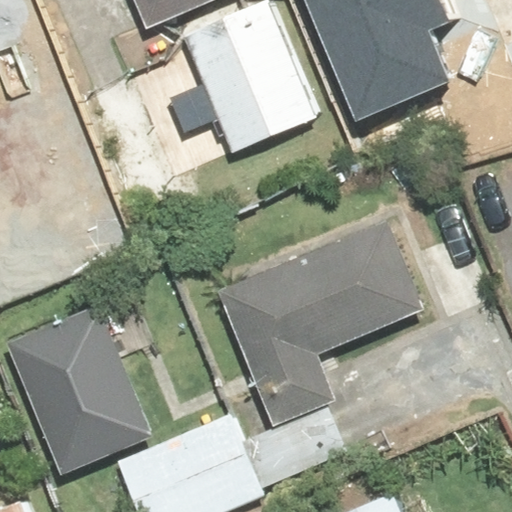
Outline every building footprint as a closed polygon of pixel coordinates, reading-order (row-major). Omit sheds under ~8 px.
[(26,0),(0,0),(0,104),(60,78),(26,0)] [(136,0),(144,20),(193,0),(136,0)] [(285,0),(276,0),(198,31),(248,154),(334,120),(285,0)] [(303,0),(317,34),(399,0),(303,0)] [(444,0),(399,0),(317,34),(355,127),(455,87),(433,32),(454,24),(444,0)] [(135,233),(102,143),(29,171),(62,261),(135,233)] [(235,291),(293,424),(355,397),(334,350),(441,304),(404,218),(235,291)] [(243,416),(130,464),(150,511),(228,511),(275,492),(243,416)] [(362,511),(411,511),(404,495),(362,511)] [(0,511),(39,511),(33,497),(0,511)]
